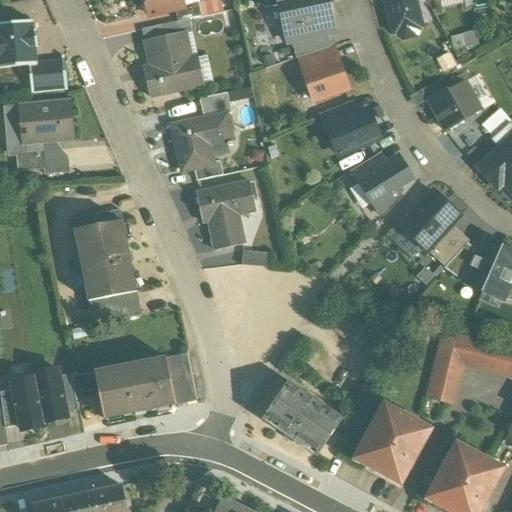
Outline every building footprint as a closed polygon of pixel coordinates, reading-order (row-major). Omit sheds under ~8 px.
[(183,0),(146,0),(150,17),(176,11),(185,9),(185,7),(183,0)] [(332,23),(326,0),(299,0),(277,5),(283,33),(290,32),(323,24),(332,23)] [(384,0),(394,35),(398,34),(399,38),(403,40),(416,37),(419,32),(418,28),(422,27),(414,0),(384,0)] [(185,9),(176,11),(179,23),(190,20),(202,18),(199,4),(185,7),(185,9)] [(179,23),(164,26),(167,38),(187,34),(187,35),(193,34),(190,20),(179,23)] [(0,69),(29,68),(37,67),(35,49),(38,49),(37,34),(34,34),(33,24),(0,26),(0,69)] [(329,49),(323,24),(290,32),(296,60),(299,59),(329,49)] [(167,38),(145,43),(151,68),(144,69),(151,99),(199,88),(187,35),(187,34),(167,38)] [(329,49),(299,59),(304,73),(336,61),(332,48),(329,49)] [(336,61),(304,73),(314,103),(348,91),(338,61),(336,61)] [(37,67),(29,68),(31,96),(67,93),(65,65),(37,67)] [(465,83),(447,93),(447,92),(429,102),(446,133),(464,123),(463,122),(481,112),(465,83)] [(228,94),(201,100),(205,120),(228,115),(232,114),(228,94)] [(352,103),(319,117),(325,131),(329,130),(328,127),(357,115),(352,103)] [(69,105),(22,109),(22,110),(25,145),(43,143),(73,140),(69,105)] [(22,110),(6,111),(11,157),(17,156),(17,155),(44,153),(43,143),(25,145),(22,110)] [(357,115),(328,127),(329,130),(340,157),(381,140),(369,111),(357,115)] [(205,120),(173,128),(183,173),(195,170),(214,166),(214,164),(210,148),(234,142),(228,115),(205,120)] [(491,142),(498,149),(511,136),(511,128),(510,125),(491,142)] [(511,178),(511,136),(498,149),(478,168),(499,190),(504,185),(511,178)] [(44,153),(17,155),(17,156),(19,173),(45,171),(46,171),(45,164),(44,153)] [(388,165),(381,155),(351,173),(358,185),(360,184),(359,182),(388,165)] [(388,165),(359,182),(360,184),(381,216),(412,182),(398,158),(388,165)] [(69,162),(45,164),(46,171),(45,171),(45,176),(70,175),(69,162)] [(214,166),(195,170),(197,183),(223,177),(221,163),(214,164),(214,166)] [(250,183),(197,195),(203,224),(209,223),(216,252),(245,246),(239,216),(256,213),(250,183)] [(402,229),(428,253),(451,227),(460,217),(434,194),(402,229)] [(121,212),(74,221),(76,233),(123,223),(121,212)] [(123,223),(76,233),(90,303),(137,293),(123,223)] [(451,227),(428,253),(446,270),(468,246),(470,244),(451,227)] [(463,284),(483,293),(502,249),(482,241),(477,254),(463,284)] [(463,284),(477,254),(468,246),(446,270),(445,271),(463,284)] [(511,253),(502,249),(483,293),(502,301),(511,278),(511,253)] [(270,255),(243,252),(242,267),(269,270),(270,255)] [(511,278),(502,301),(511,303),(511,278)] [(137,293),(90,303),(94,326),(141,317),(137,293)] [(390,347),(338,311),(326,328),(378,363),(390,347)] [(511,351),(444,334),(427,400),(453,406),(462,370),(460,367),(465,364),(467,367),(511,378),(511,351)] [(187,355),(166,359),(175,406),(197,402),(187,355)] [(166,359),(96,374),(100,397),(105,421),(175,406),(166,359)] [(68,418),(58,371),(34,376),(35,380),(36,380),(45,423),(68,418)] [(100,397),(96,374),(72,379),(77,402),(100,397)] [(35,380),(12,385),(22,432),(46,427),(45,423),(36,380),(35,380)] [(343,420),(288,383),(262,421),(317,458),(343,420)] [(432,430),(391,408),(385,419),(379,415),(360,450),(366,454),(360,464),(401,487),(432,430)] [(481,511),(504,470),(463,447),(457,458),(451,455),(432,490),(438,493),(432,504),(448,511),(481,511)] [(128,511),(122,488),(92,494),(95,511),(128,511)] [(95,511),(92,494),(63,501),(64,511),(95,511)] [(250,511),(223,498),(216,511),(250,511)] [(64,511),(63,501),(32,508),(33,511),(64,511)]
